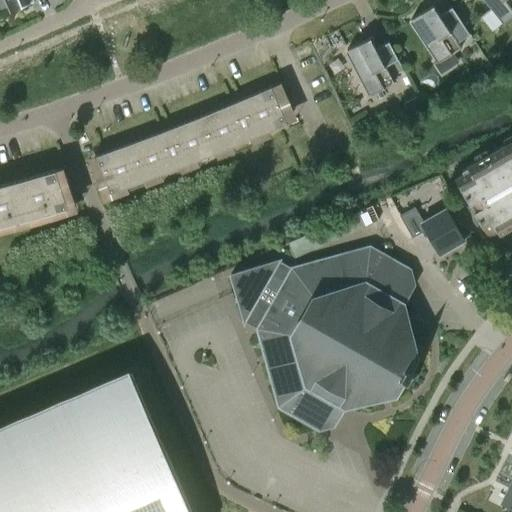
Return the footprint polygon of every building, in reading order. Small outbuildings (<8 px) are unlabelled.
[(3,0),(9,12),(29,3),(28,0),(3,0)] [(511,0),(485,0),(504,23),(511,16),(511,0)] [(451,7),(439,15),(433,5),(410,19),(438,62),(461,47),(457,42),(469,34),(451,7)] [(487,10),(480,16),(492,29),(499,22),(487,10)] [(388,42),(376,48),(370,37),(346,50),(370,95),(393,83),(391,77),(403,70),(388,42)] [(141,139),(95,156),(108,193),(143,181),(179,167),(214,153),(250,139),(287,123),(271,87),(233,103),(185,122),(163,131),(141,139)] [(414,93),(402,99),(406,107),(419,100),(414,93)] [(503,227),(505,230),(511,226),(511,140),(467,166),(469,170),(454,178),(469,203),(470,203),(474,210),(473,210),(488,236),(503,227)] [(0,220),(10,218),(11,223),(32,218),(57,210),(67,207),(55,169),(32,176),(15,181),(0,185),(0,220)] [(444,209),(422,221),(414,207),(399,216),(412,238),(426,230),(440,254),(463,241),(444,209)] [(399,288),(413,284),(409,269),(369,246),(291,268),(278,261),(231,274),(244,321),(246,318),(258,325),(256,329),(278,407),(318,430),(332,426),(328,411),(334,402),(343,407),(396,393),(395,392),(403,378),(413,384),(418,375),(408,369),(416,355),(417,355),(403,302),(394,297),(399,288)] [(0,511),(191,511),(131,372),(0,429),(0,511)] [(511,487),(510,486),(502,503),(511,508),(511,487)]
